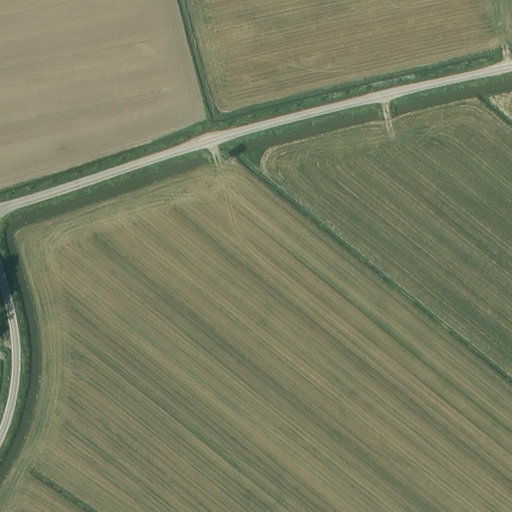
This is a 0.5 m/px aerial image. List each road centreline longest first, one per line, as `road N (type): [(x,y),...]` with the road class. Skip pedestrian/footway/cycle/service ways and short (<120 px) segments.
road 1 (unclassified): [(0,210),(268,130),(511,72)]
road 2 (unclassified): [(0,436),(16,374),(0,272)]
